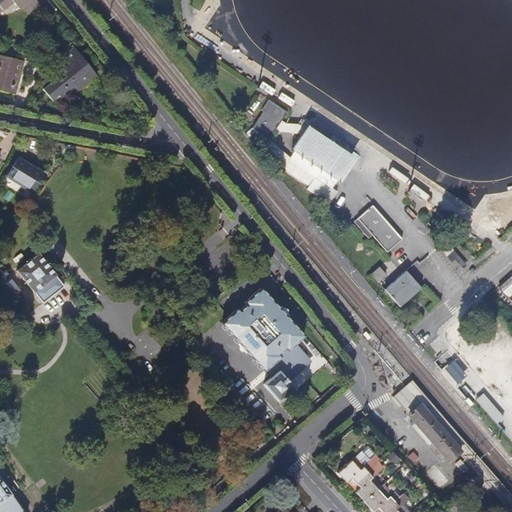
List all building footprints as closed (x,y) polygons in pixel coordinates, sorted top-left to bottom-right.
[(0,0),(0,6),(2,9),(13,1),(19,8),(23,6),(31,15),(42,6),(36,0),(0,0)] [(86,74),(92,69),(75,48),(61,59),(62,61),(57,65),(66,76),(61,80),(57,75),(51,80),(52,81),(43,88),(54,101),(60,96),(63,98),(89,78),(86,74)] [(0,90),(15,94),(23,62),(0,55),(0,90)] [(97,76),(92,69),(86,74),(89,78),(63,98),(65,102),(97,76)] [(278,126),(282,120),(287,112),(269,100),(262,110),(264,112),(253,128),(269,139),(278,126)] [(286,123),(282,120),(278,126),(281,129),(298,133),(302,136),(308,127),(313,119),(308,116),(300,127),(286,123)] [(308,127),(302,136),(292,151),(294,153),(290,159),(283,169),(309,187),(307,190),(329,205),(337,192),(332,189),(337,181),(339,183),(356,158),(308,127)] [(290,159),(269,139),(262,149),(283,169),(290,159)] [(68,153),(74,146),(67,144),(65,147),(65,152),(68,153)] [(7,159),(2,170),(18,180),(15,184),(27,191),(29,187),(33,189),(44,173),(16,156),(12,162),(7,159)] [(387,252),(402,240),(372,206),(355,222),(369,238),(372,235),(387,252)] [(440,246),(438,248),(451,262),(455,259),(463,269),(467,265),(452,248),(449,251),(443,244),(440,246)] [(43,303),(64,286),(39,253),(17,271),(43,303)] [(378,282),(386,275),(380,268),(372,275),(378,282)] [(412,293),(414,295),(421,289),(406,271),(385,289),(398,305),(412,293)] [(511,278),(511,277),(498,287),(511,302),(511,278)] [(294,344),(304,335),(261,288),(222,323),(265,371),(267,368),(273,375),(264,384),(279,400),(293,387),(287,380),(308,360),(294,344)] [(400,307),(414,295),(412,293),(398,305),(400,307)] [(449,368),(447,370),(458,382),(459,380),(465,376),(455,364),(449,368)] [(402,406),(409,414),(411,412),(416,409),(418,407),(420,404),(427,412),(435,421),(461,451),(459,453),(494,493),(511,511),(511,493),(412,380),(405,386),(393,396),(402,406)] [(450,461),(459,453),(461,451),(435,421),(427,412),(420,404),(418,407),(416,409),(411,412),(409,414),(411,417),(420,427),(423,431),(434,443),(450,461)] [(370,459),(375,454),(367,445),(362,450),(370,459)] [(353,485),(356,483),(373,468),(379,462),(381,460),(375,454),(370,459),(362,450),(355,457),(337,473),(347,483),(349,481),(353,485)] [(456,463),(463,471),(468,467),(461,459),(456,463)] [(364,502),(382,486),(373,477),(377,473),(383,467),(379,462),(373,468),(356,483),(360,488),(357,490),(355,492),(364,502)] [(0,511),(23,511),(0,478),(0,511)] [(378,507),(382,511),(399,496),(394,491),(391,493),(383,484),(382,486),(364,502),(373,511),(378,507)] [(405,511),(399,506),(404,502),(399,496),(382,511),(381,511),(405,511)]
